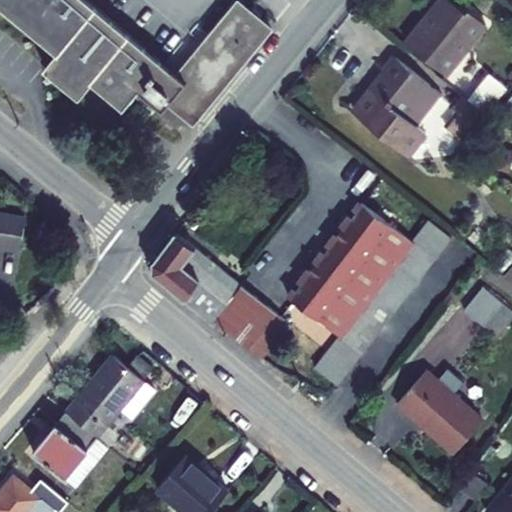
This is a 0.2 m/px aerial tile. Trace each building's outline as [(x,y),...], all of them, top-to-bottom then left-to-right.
[(0,0),(0,5),(58,53),(45,68),(78,96),(90,81),(123,108),(137,91),(162,111),(168,104),(192,124),(269,30),(235,2),(175,76),(83,0),(0,0)] [(441,71),(479,24),(468,14),(465,16),(444,0),(408,44),(441,71)] [(414,127),(439,96),(395,61),(352,112),(409,158),(426,137),(414,127)] [(511,82),(511,79),(496,66),(466,101),(483,115),(511,82)] [(508,116),(511,111),(511,102),(504,96),(496,105),(508,116)] [(332,131),(341,120),(336,116),(327,127),(332,131)] [(288,299),(340,339),(413,244),(360,205),(288,299)] [(0,249),(18,252),(23,220),(0,216),(0,249)] [(336,387),(451,239),(430,222),(413,244),(340,339),(316,370),(336,387)] [(214,324),(215,324),(249,351),(262,361),(289,325),(176,235),(152,264),(152,277),(185,303),(186,303),(214,324)] [(511,262),(503,274),(511,280),(511,262)] [(511,321),(511,311),(483,288),(463,311),(498,339),(511,321)] [(66,413),(98,439),(108,427),(126,405),(137,414),(155,392),(112,357),(66,413)] [(483,422),(426,372),(397,403),(455,454),(483,422)] [(98,439),(66,413),(32,453),(65,481),(92,448),(102,457),(109,448),(98,439)] [(119,436),(108,427),(98,439),(109,448),(119,436)] [(65,481),(76,489),(102,457),(92,448),(65,481)] [(157,489),(183,511),(210,511),(227,493),(185,457),(157,489)] [(488,485),(471,473),(459,490),(476,502),(488,485)] [(53,511),(54,511),(12,477),(0,491),(0,511),(53,511)] [(511,511),(511,483),(489,511),(511,511)]
